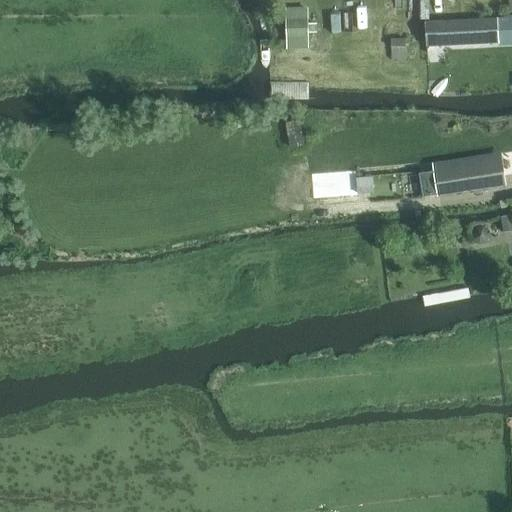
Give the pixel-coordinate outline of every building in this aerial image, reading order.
[(286,9),(287,50),(309,50),(309,33),(318,33),(318,24),(309,24),(309,8),(286,9)] [(428,47),(468,45),(500,43),(498,19),(426,23),(428,47)] [(406,40),(392,40),(392,48),(406,48),(406,40)] [(290,147),(300,146),(295,120),(286,122),(290,147)] [(440,120),(440,138),(459,139),(460,121),(440,120)] [(435,171),(419,173),(423,197),(438,195),(507,184),(503,158),(434,169),(435,171)] [(511,214),(502,217),(505,233),(511,231),(511,214)] [(476,227),(472,233),(474,240),(480,243),(486,241),(490,235),(488,229),(482,226),(476,227)]
